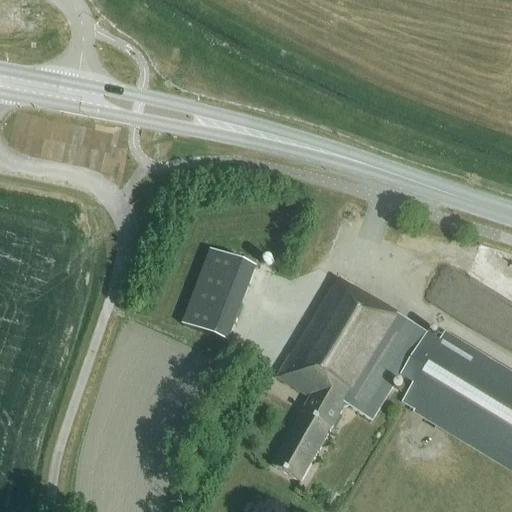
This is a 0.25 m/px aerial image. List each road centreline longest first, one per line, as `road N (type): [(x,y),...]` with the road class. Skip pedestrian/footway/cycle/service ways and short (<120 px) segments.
road 1 (primary): [(363,163),(295,134),(76,83)]
road 2 (primary): [(72,107),(363,163)]
road 3 (primary): [(511,215),(363,163)]
road 4 (unclassified): [(117,205),(85,181),(0,163)]
